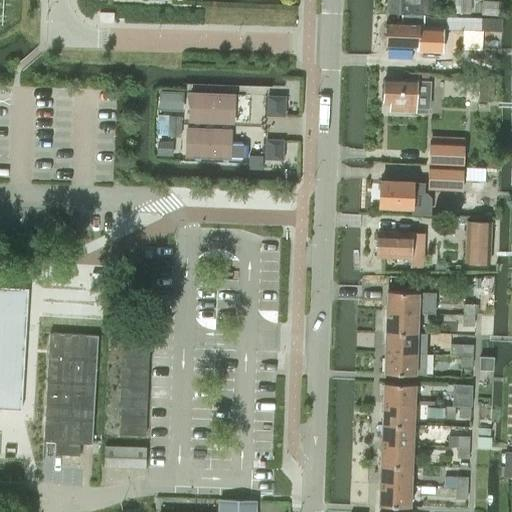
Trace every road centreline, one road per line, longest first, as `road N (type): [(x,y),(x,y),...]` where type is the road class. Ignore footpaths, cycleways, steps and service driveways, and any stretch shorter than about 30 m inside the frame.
road 1 (residential): [(0,196),(163,200),(186,217),(251,225),(249,329)]
road 2 (unclassified): [(318,333),(330,42)]
road 3 (unclassified): [(330,42),(58,35)]
road 4 (residential): [(70,511),(150,485),(312,488)]
road 5 (unclassified): [(312,488),(318,333)]
